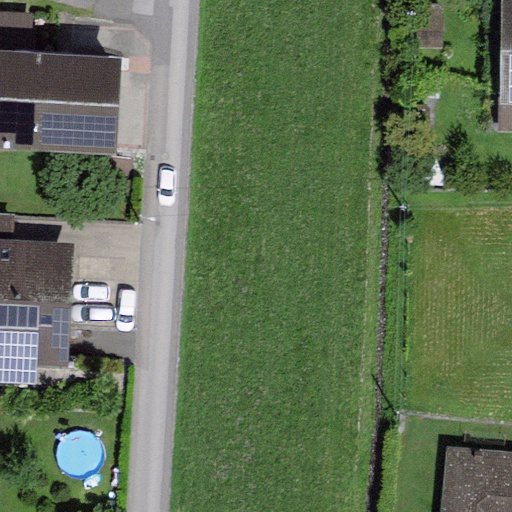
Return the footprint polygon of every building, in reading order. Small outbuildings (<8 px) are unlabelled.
[(511,0),(498,0),(497,133),(511,133),(511,0)] [(0,13),(0,53),(30,54),(31,15),(0,13)] [(0,150),(114,156),(119,59),(30,54),(0,53),(0,150)] [(0,214),(0,241),(12,242),(13,215),(0,214)] [(0,241),(0,365),(34,368),(64,370),(72,246),(12,242),(0,241)] [(0,385),(32,388),(34,368),(0,365),(0,385)] [(511,511),(511,453),(445,447),(438,511),(511,511)]
